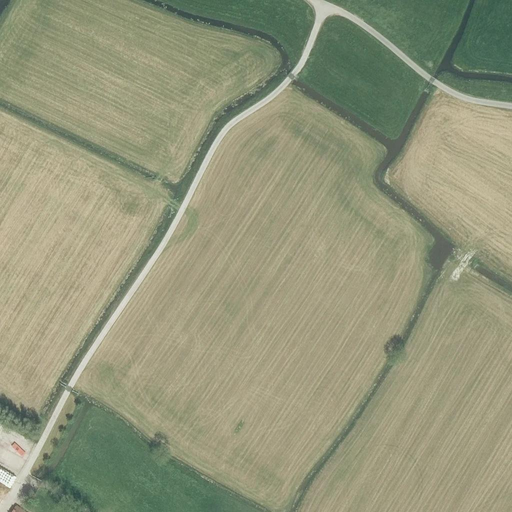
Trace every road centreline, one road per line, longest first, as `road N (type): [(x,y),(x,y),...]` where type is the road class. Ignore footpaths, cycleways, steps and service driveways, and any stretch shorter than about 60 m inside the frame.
road 1 (unclassified): [(47,435),(225,125),(302,69),(324,3)]
road 2 (unclassified): [(511,106),(430,81),(324,3)]
